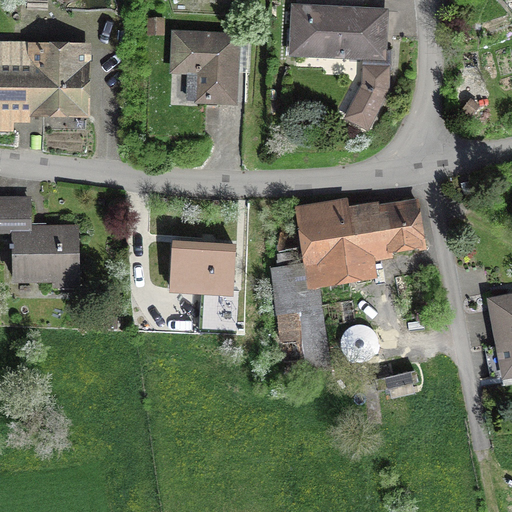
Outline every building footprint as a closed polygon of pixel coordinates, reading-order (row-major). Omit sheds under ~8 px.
[(48,11),(48,0),(25,0),(26,11),(48,11)] [(387,50),(388,9),(290,5),(288,58),(362,61),(386,62),(387,50)] [(165,37),(165,18),(148,18),(148,37),(165,37)] [(195,106),(238,108),(239,73),(250,74),(251,33),(171,31),(170,75),(187,76),(186,102),(195,103),(195,106)] [(91,120),(91,45),(31,45),(31,42),(0,42),(0,133),(13,134),(13,125),(31,125),(31,120),(91,120)] [(392,71),(392,50),(387,50),(386,62),(362,61),(361,85),(343,119),(368,133),(390,93),(390,71),(392,71)] [(483,110),(470,99),(458,112),(471,123),(483,110)] [(467,183),(459,185),(462,197),(470,195),(467,183)] [(32,225),(32,197),(0,197),(0,236),(11,237),(11,248),(10,248),(10,253),(11,253),(12,287),(80,286),(79,226),(47,226),(47,225),(32,225)] [(349,208),(348,200),(294,207),(302,265),(269,269),(283,372),(331,365),(320,289),(378,281),(375,262),(393,260),(393,256),(427,251),(420,200),(379,205),(379,204),(349,208)] [(234,300),(236,243),(172,241),(170,296),(214,297),(214,299),(234,300)] [(511,294),(486,300),(502,382),(511,380),(511,294)]
